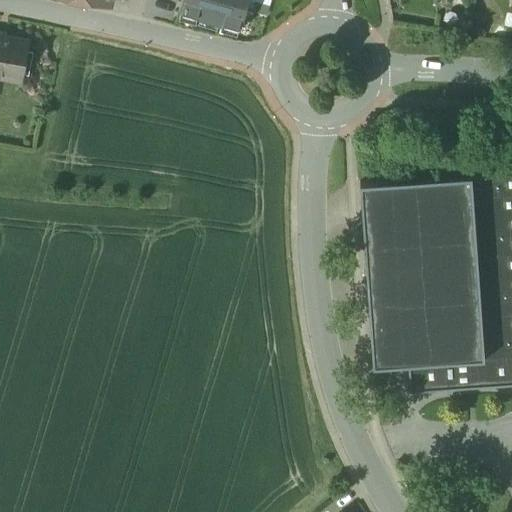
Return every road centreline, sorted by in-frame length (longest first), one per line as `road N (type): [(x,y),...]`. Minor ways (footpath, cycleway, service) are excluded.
road 1 (residential): [(318,112),(314,258),(330,376),(392,511)]
road 2 (residential): [(286,69),(0,2)]
road 3 (residential): [(365,71),(511,78)]
